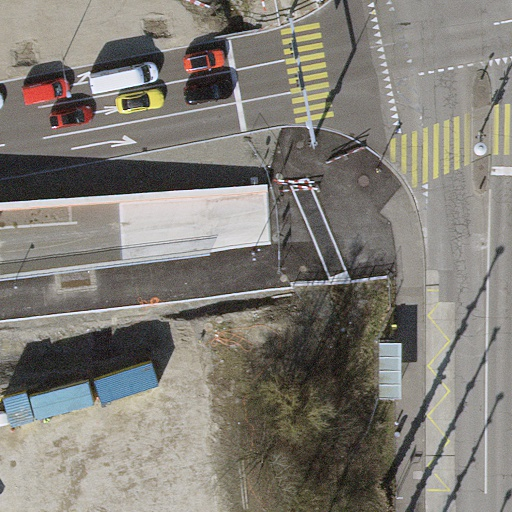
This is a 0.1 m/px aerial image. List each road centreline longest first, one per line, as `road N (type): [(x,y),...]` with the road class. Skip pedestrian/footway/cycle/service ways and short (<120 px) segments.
road 1 (residential): [(487,511),(475,20)]
road 2 (tertiary): [(237,86),(308,73),(475,20)]
road 3 (motorway): [(0,128),(237,86)]
